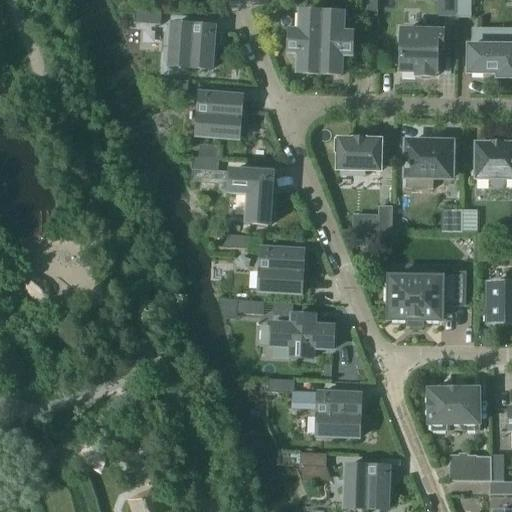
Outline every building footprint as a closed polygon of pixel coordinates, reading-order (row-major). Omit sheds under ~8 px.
[(364,0),(365,13),(377,13),(377,0),(364,0)] [(416,0),(416,2),(440,2),(439,17),(456,17),(455,0),(416,0)] [(470,0),(456,0),(457,20),(471,20),(470,0)] [(134,25),(160,27),(161,14),(135,12),(134,25)] [(298,76),(319,77),(322,16),(301,15),(300,34),(290,34),(289,56),(299,57),(298,76)] [(322,16),(319,77),(341,78),(342,58),(351,59),(352,36),(343,36),(344,17),(322,16)] [(214,30),(172,26),(168,68),(211,71),(214,30)] [(469,49),(469,76),(487,76),(487,75),(498,75),(498,80),(511,80),(511,41),(506,42),(506,33),(473,32),(473,50),(469,49)] [(443,35),(401,34),(400,74),(418,74),(417,79),(433,79),(433,75),(437,75),(438,51),(443,51),(443,35)] [(161,94),(187,96),(188,83),(162,81),(161,94)] [(197,138),(238,142),(242,99),(200,96),(197,138)] [(338,144),(337,144),(337,154),(338,154),(338,172),(380,173),(381,143),(365,143),(365,141),(354,141),(354,142),(338,142),(338,144)] [(407,145),(406,190),(433,191),(433,180),(451,180),(451,146),(438,146),(438,143),(420,143),(420,146),(407,145)] [(494,190),(495,191),(497,191),(499,191),(501,190),(503,189),(504,188),(504,186),(505,182),(511,182),(511,146),(504,146),(504,144),(491,144),(491,146),(475,146),(475,182),(490,182),(490,186),(491,187),(491,188),(493,190),(494,190)] [(193,159),(192,172),(218,174),(219,161),(193,159)] [(272,176),(231,174),(229,196),(249,197),(247,226),(269,227),(272,176)] [(379,209),(378,234),(391,234),(391,209),(379,209)] [(440,235),(462,236),(463,212),(441,211),(440,235)] [(478,252),(490,252),(490,236),(478,236),(478,252)] [(222,250),(248,251),(249,238),(223,237),(222,250)] [(261,251),(259,294),(300,296),(303,254),(261,251)] [(440,281),(423,281),(423,278),(408,278),(408,281),(390,281),(390,284),(387,284),(386,306),(389,306),(389,322),(408,323),(408,327),(422,327),(423,323),(441,323),(441,308),(464,308),(465,275),(440,275),(440,281)] [(37,276),(32,277),(25,282),(26,289),(31,298),(38,303),(45,303),(50,301),(52,298),(52,291),(49,285),(43,279),(37,276)] [(489,287),(488,326),(508,326),(510,328),(511,328),(511,287),(504,287),(501,285),(494,285),(491,287),(489,287)] [(106,289),(101,288),(97,287),(92,292),(94,297),(98,303),(103,308),(109,309),(114,306),(115,300),(113,293),(106,289)] [(57,294),(56,296),(55,298),(55,300),(56,302),(57,304),(58,305),(60,306),(63,306),(65,305),(67,304),(68,302),(68,300),(68,297),(67,295),(65,294),(63,293),(61,293),(59,293),(57,294)] [(237,302),(237,315),(263,317),(264,304),(237,302)] [(271,349),(290,350),(290,359),(312,360),(313,351),(332,352),(333,329),(314,328),(314,319),(292,318),(292,327),(272,326),(271,349)] [(294,395),(294,383),(268,381),(267,394),(293,395),(292,411),(294,411),(308,411),(308,407),(318,408),(317,438),(358,440),(360,397),(294,395)] [(429,427),(431,427),(431,433),(446,433),(446,427),(463,426),(463,433),(479,432),(478,392),(429,393),(429,427)] [(299,468),(326,469),(326,456),(300,455),(299,468)] [(490,457),(490,460),(491,484),(503,484),(503,457),(490,457)] [(450,484),(489,484),(491,484),(490,460),(476,460),(476,468),(450,467),(450,484)] [(346,469),(344,510),(387,511),(389,470),(346,469)] [(489,484),(489,497),(511,497),(511,484),(503,485),(503,484),(491,484),(489,484)] [(143,499),(133,503),(136,511),(163,511),(156,494),(143,499)]
